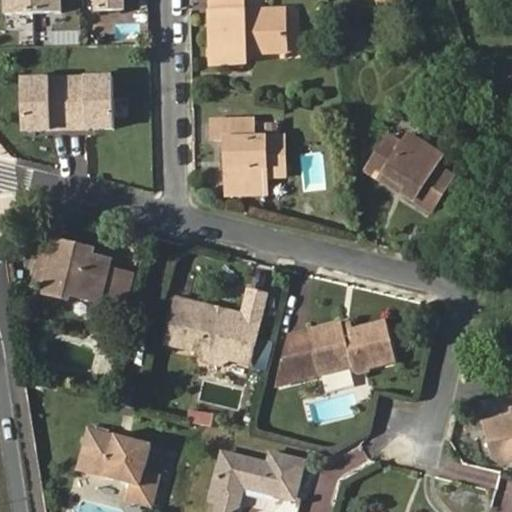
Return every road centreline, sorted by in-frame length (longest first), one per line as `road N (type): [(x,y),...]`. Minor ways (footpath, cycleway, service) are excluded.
road 1 (residential): [(178,215),(466,291),(434,428)]
road 2 (residential): [(178,215),(173,0)]
road 3 (residential): [(0,173),(178,215)]
road 4 (tertiary): [(22,511),(0,364)]
